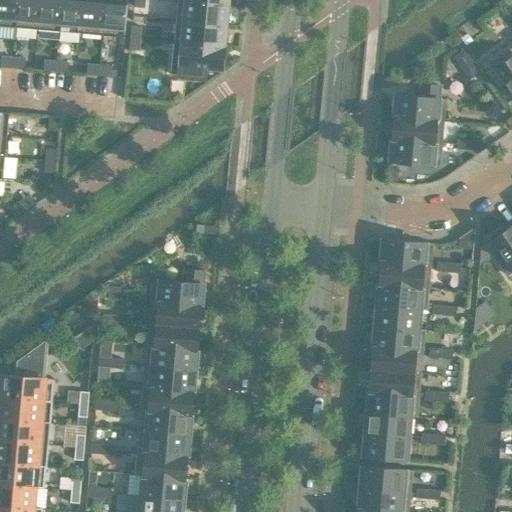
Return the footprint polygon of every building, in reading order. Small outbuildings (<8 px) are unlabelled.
[(0,0),(0,25),(16,27),(18,0),(0,0)] [(18,0),(16,27),(37,29),(39,0),(18,0)] [(39,0),(37,29),(59,31),(61,0),(39,0)] [(61,0),(59,31),(80,33),(83,0),(61,0)] [(83,0),(80,33),(102,35),(104,0),(83,0)] [(104,0),(102,35),(124,37),(127,0),(104,0)] [(197,0),(177,0),(176,20),(226,24),(228,3),(197,0)] [(176,20),(174,41),(224,46),(226,24),(176,20)] [(140,38),(141,26),(131,25),(130,37),(140,38)] [(472,40),(467,34),(461,38),(465,45),(472,40)] [(139,50),(140,38),(130,37),(129,49),(139,50)] [(174,41),(171,74),(203,77),(204,67),(222,68),(224,46),(174,41)] [(511,46),(490,62),(511,92),(511,46)] [(454,57),(468,78),(478,71),(463,50),(454,57)] [(12,67),(13,57),(1,56),(0,66),(12,67)] [(24,68),(25,58),(13,57),(12,67),(24,68)] [(55,71),(56,61),(44,60),(43,70),(55,71)] [(67,72),(68,62),(56,61),(55,71),(67,72)] [(98,75),(99,65),(87,64),(86,74),(98,75)] [(110,76),(111,66),(99,65),(98,75),(110,76)] [(444,120),(446,98),(438,98),(439,85),(421,84),(420,96),(396,94),(394,116),(444,120)] [(0,134),(7,135),(9,112),(0,111),(0,134)] [(442,142),(444,120),(394,116),(392,137),(442,142)] [(58,130),(59,118),(49,117),(48,129),(58,130)] [(440,165),(442,142),(392,137),(390,160),(440,165)] [(457,144),(457,149),(469,150),(469,140),(457,139),(457,144)] [(469,140),(469,150),(480,151),(481,146),(481,141),(469,140)] [(55,161),(57,149),(47,148),(45,160),(55,161)] [(54,173),(55,161),(45,160),(44,172),(54,173)] [(35,202),(29,194),(19,201),(25,209),(35,202)] [(25,209),(19,201),(9,208),(15,216),(25,209)] [(196,224),(195,232),(203,233),(204,225),(196,224)] [(511,225),(504,231),(502,229),(491,237),(493,240),(492,240),(502,254),(495,258),(507,275),(511,271),(511,225)] [(431,265),(433,243),(383,238),(381,261),(431,265)] [(480,248),(479,264),(496,253),(488,242),(480,248)] [(429,287),(431,265),(381,261),(379,282),(429,287)] [(436,266),(436,271),(448,272),(449,262),(437,261),(436,266)] [(449,262),(448,272),(460,273),(460,268),(461,263),(449,262)] [(200,306),(202,283),(203,271),(185,269),(184,281),(152,278),(150,301),(200,306)] [(427,308),(429,287),(379,282),(377,303),(419,307),(427,308)] [(135,299),(136,290),(124,289),(123,298),(135,299)] [(90,293),(80,300),(85,307),(95,300),(90,293)] [(198,327),(200,306),(150,301),(148,323),(198,327)] [(417,329),(419,307),(377,303),(375,325),(417,329)] [(433,309),(432,314),(444,315),(445,305),(433,304),(433,309)] [(445,305),(444,315),(456,316),(457,311),(457,306),(445,305)] [(103,318),(102,323),(114,324),(115,314),(103,313),(103,318)] [(115,314),(114,324),(126,325),(127,320),(127,316),(115,314)] [(196,349),(198,327),(148,323),(146,344),(196,349)] [(423,351),(425,330),(417,329),(375,325),(373,347),(423,351)] [(2,374),(0,397),(20,398),(52,401),(54,379),(45,378),(48,340),(47,338),(16,360),(14,375),(2,374)] [(194,370),(196,349),(146,344),(144,366),(194,370)] [(421,373),(423,351),(373,347),(371,368),(421,373)] [(429,352),(428,357),(440,358),(441,348),(429,348),(429,352)] [(441,348),(440,358),(452,359),(453,354),(453,351),(453,349),(441,348)] [(99,361),(99,366),(110,367),(111,357),(99,356),(99,361)] [(111,357),(110,367),(122,368),(123,363),(123,358),(111,357)] [(192,392),(194,370),(144,366),(142,387),(192,392)] [(419,394),(421,373),(371,368),(369,390),(419,394)] [(191,413),(192,392),(142,387),(140,409),(148,409),(191,413)] [(417,416),(419,394),(369,390),(367,411),(409,415),(417,416)] [(425,395),(424,400),(436,401),(437,391),(425,390),(425,395)] [(88,404),(89,392),(80,391),(79,403),(88,404)] [(437,391),(436,401),(448,402),(449,397),(449,392),(437,391)] [(0,397),(0,418),(50,423),(50,422),(41,421),(42,401),(52,402),(52,401),(20,398),(0,397)] [(95,404),(95,409),(106,410),(107,400),(96,399),(95,404)] [(107,400),(106,410),(118,411),(119,406),(119,402),(107,400)] [(87,417),(88,404),(79,403),(78,416),(87,417)] [(189,435),(191,413),(148,409),(146,431),(189,435)] [(408,436),(409,415),(367,411),(365,432),(408,436)] [(0,418),(0,439),(48,444),(50,423),(0,418)] [(187,457),(189,435),(146,431),(144,453),(187,457)] [(405,459),(408,436),(365,432),(363,455),(405,459)] [(421,438),(421,443),(433,444),(433,434),(421,433),(421,438)] [(84,447),(85,435),(76,434),(75,446),(84,447)] [(433,434),(433,444),(445,445),(445,440),(445,435),(433,434)] [(0,439),(0,461),(46,466),(48,444),(0,439)] [(91,448),(91,453),(103,454),(103,444),(91,443),(91,448)] [(103,444),(103,454),(115,455),(115,450),(115,445),(103,444)] [(83,460),(84,447),(75,446),(74,459),(83,460)] [(185,479),(187,457),(144,453),(137,452),(134,474),(142,475),(185,479)] [(0,461),(0,483),(44,487),(46,466),(0,461)] [(363,465),(361,488),(411,492),(413,470),(405,469),(363,465)] [(183,500),(185,479),(142,475),(141,496),(183,500)] [(80,490),(81,478),(72,477),(71,489),(80,490)] [(0,483),(0,504),(33,508),(35,487),(44,488),(44,487),(0,483)] [(87,491),(87,496),(99,497),(100,487),(88,486),(87,491)] [(100,487),(99,497),(111,498),(111,493),(112,488),(100,487)] [(361,488),(359,509),(391,511),(408,511),(411,492),(361,488)] [(416,492),(416,497),(428,499),(429,489),(417,488),(416,492)] [(79,503),(80,490),(71,489),(70,502),(79,503)] [(429,489),(428,499),(440,500),(440,495),(440,490),(429,489)] [(181,511),(183,500),(141,496),(133,495),(131,511),(181,511)]
